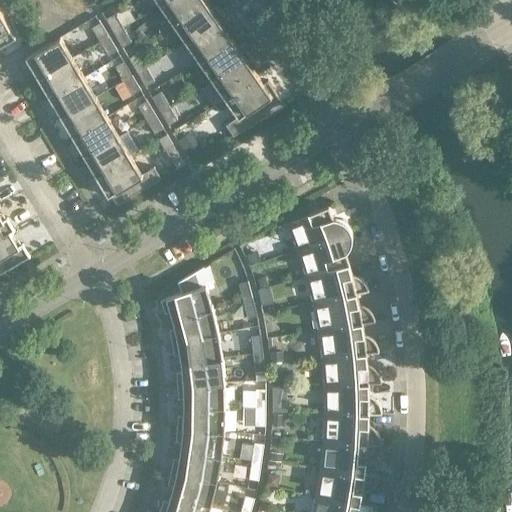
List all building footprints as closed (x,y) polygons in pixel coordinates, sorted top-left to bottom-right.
[(166,0),(160,5),(173,23),(206,0),(205,0),(166,0)] [(210,6),(206,0),(173,23),(186,42),(224,16),(215,4),(211,7),(210,6)] [(0,9),(0,45),(9,40),(16,36),(14,33),(0,9)] [(114,12),(105,18),(114,32),(123,27),(114,12)] [(232,28),(224,16),(186,42),(199,61),(232,38),(228,32),(227,31),(232,28)] [(108,35),(100,21),(91,26),(99,41),(108,35)] [(131,41),(123,27),(114,32),(122,46),(131,41)] [(117,49),(108,35),(99,41),(108,55),(117,49)] [(72,57),(60,36),(29,54),(26,57),(29,62),(38,77),(72,57)] [(236,43),(232,38),(199,61),(212,79),(250,53),(241,42),(237,45),(236,43)] [(138,51),(128,57),(137,71),(146,66),(138,51)] [(258,65),(250,53),(212,79),(225,98),(258,75),(254,70),(253,68),(258,65)] [(84,76),(72,57),(38,77),(46,91),(50,97),(53,95),(84,76)] [(132,74),(123,60),(114,65),(123,80),(132,74)] [(155,80),(146,66),(137,71),(145,85),(155,80)] [(140,88),(132,74),(123,80),(131,94),(140,88)] [(262,81),(258,75),(225,98),(237,116),(225,124),(233,135),(285,105),(281,98),(268,79),(263,82),(262,81)] [(96,96),(84,76),(53,95),(50,97),(53,102),(61,116),(96,96)] [(161,91),(152,96),(160,110),(169,105),(161,91)] [(107,115),(96,96),(61,116),(69,130),(73,136),(76,134),(107,115)] [(155,114),(146,99),(137,105),(146,119),(155,114)] [(178,119),(169,105),(160,110),(169,125),(178,119)] [(163,128),(155,114),(146,119),(154,133),(163,128)] [(119,135),(107,115),(76,134),(73,136),(76,141),(84,156),(119,135)] [(167,133),(159,138),(165,148),(173,144),(167,133)] [(131,155),(119,135),(84,156),(93,170),(96,175),(100,173),(131,155)] [(177,150),(169,155),(177,169),(185,164),(177,150)] [(141,173),(131,155),(100,173),(96,175),(100,181),(108,196),(112,194),(116,201),(118,204),(161,178),(154,166),(141,173)] [(287,222),(297,248),(351,229),(351,227),(350,226),(348,224),(347,222),(344,220),(342,218),(341,218),(339,217),(336,216),(333,216),(331,210),(329,204),(287,222)] [(0,237),(10,232),(10,233),(15,230),(11,223),(7,217),(2,220),(1,217),(0,215),(0,237)] [(352,231),(351,229),(297,248),(306,275),(349,262),(347,256),(346,251),(347,250),(348,249),(350,247),(351,245),(351,243),(352,241),(352,239),(353,237),(353,235),(352,232),(352,231)] [(10,232),(0,237),(0,273),(30,256),(26,250),(22,243),(18,245),(16,243),(10,233),(10,232)] [(258,248),(247,252),(251,263),(262,259),(258,248)] [(351,268),(349,262),(306,275),(313,302),(357,292),(369,290),(368,288),(368,287),(367,284),(366,283),(365,281),(363,279),(361,277),(359,276),(357,275),(355,274),(352,274),(351,268)] [(205,266),(204,265),(177,281),(178,282),(182,292),(160,299),(165,312),(170,311),(171,313),(173,319),(213,308),(206,283),(201,285),(196,271),(205,266)] [(266,274),(257,277),(260,286),(269,283),(266,274)] [(252,297),(248,280),(238,282),(243,300),(252,297)] [(357,292),(313,302),(318,329),(362,322),(363,322),(375,320),(374,318),(374,317),(373,314),(372,313),(371,311),(370,309),(368,307),(365,306),(362,304),(359,303),(358,298),(357,292)] [(257,315),(252,297),(243,300),(248,318),(257,315)] [(219,332),(213,308),(173,319),(174,325),(174,327),(169,328),(172,341),(219,332)] [(362,322),(318,329),(322,356),(367,352),(379,351),(378,348),(378,346),(377,345),(376,342),(374,340),(373,338),(372,337),(369,335),(367,334),(364,333),(363,327),(363,322),(362,322)] [(223,357),(219,332),(172,341),(174,354),(180,354),(180,356),(181,362),(223,357)] [(263,352),(260,333),(251,335),(253,353),(263,352)] [(281,349),(270,350),(271,360),(283,359),(281,349)] [(265,370),(263,352),(253,353),(255,371),(265,370)] [(367,352),(322,356),(324,384),(369,382),(369,383),(381,382),(381,380),(381,379),(380,377),(380,375),(379,374),(378,372),(378,371),(376,368),(373,367),(371,365),(369,364),(367,363),(367,358),(367,352)] [(225,381),(223,357),(181,362),(182,367),(182,370),(176,371),(177,384),(225,381)] [(226,406),(225,381),(177,384),(178,397),(183,397),(183,400),(184,406),(226,406)] [(369,382),(324,384),(324,412),(369,412),(369,413),(382,413),(382,412),(382,410),(381,409),(381,407),(380,404),(379,402),(378,400),(376,398),(374,397),(372,395),(369,394),(369,388),(369,383),(369,382)] [(256,388),(256,406),(266,406),(266,388),(256,388)] [(272,399),(272,410),(287,410),(287,399),(272,399)] [(226,406),(184,406),(183,411),(183,414),(178,414),(177,427),(225,431),(226,406)] [(266,406),(256,406),(256,425),(265,425),(266,406)] [(273,412),(272,425),(282,426),(282,413),(273,412)] [(369,412),(324,412),(323,439),(380,444),(380,441),(380,439),(380,437),(379,436),(379,434),(378,432),(377,430),(376,429),(374,427),(371,425),(369,424),(369,418),(369,413),(369,412)] [(225,431),(177,427),(176,441),(181,441),(181,443),(180,449),(222,455),(225,431)] [(380,444),(323,439),(320,467),(365,473),(365,472),(366,466),(366,461),(369,460),(372,459),(374,457),(376,455),(377,454),(378,452),(379,450),(380,447),(380,445),(380,444)] [(254,442),(252,460),(261,461),(264,443),(254,442)] [(222,455),(180,449),(179,455),(179,457),(173,457),(170,470),(217,480),(222,455)] [(272,450),(271,459),(282,461),(284,452),(272,450)] [(261,461),(252,460),(249,478),(259,479),(261,461)] [(365,473),(320,467),(316,494),(360,503),(360,502),(361,497),(362,491),(364,491),(368,489),(370,488),(371,486),(372,485),(373,484),(374,483),(375,481),(376,479),(377,478),(377,476),(377,474),(365,472),(365,473)] [(217,480),(170,470),(168,483),(173,484),(173,486),(171,492),(211,504),(217,480)] [(270,472),(268,483),(279,485),(281,474),(270,472)] [(208,511),(211,504),(171,492),(169,498),(168,500),(163,499),(159,511),(160,511),(208,511)] [(360,503),(316,494),(312,511),(369,511),(370,511),(372,508),(372,506),(372,505),(360,502),(360,503)] [(246,495),(240,511),(250,511),(255,497),(246,495)] [(263,497),(261,508),(272,510),(274,500),(263,497)]
